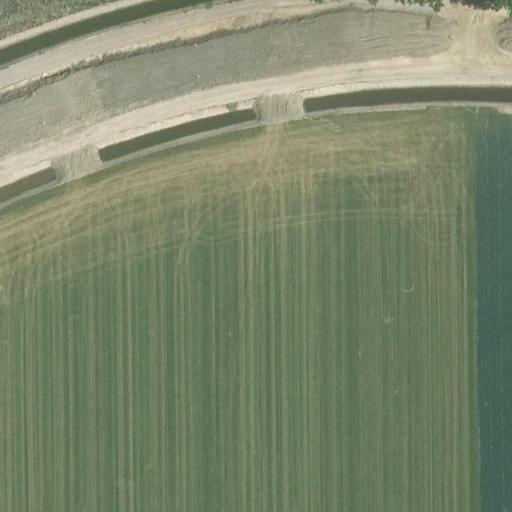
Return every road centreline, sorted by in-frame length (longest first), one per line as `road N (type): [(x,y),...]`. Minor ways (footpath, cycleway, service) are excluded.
road 1 (track): [(0,170),(169,109),(251,91),(372,74),(511,73)]
road 2 (tertiary): [(511,39),(442,36),(227,57),(0,126)]
road 3 (track): [(308,0),(225,14),(0,80)]
